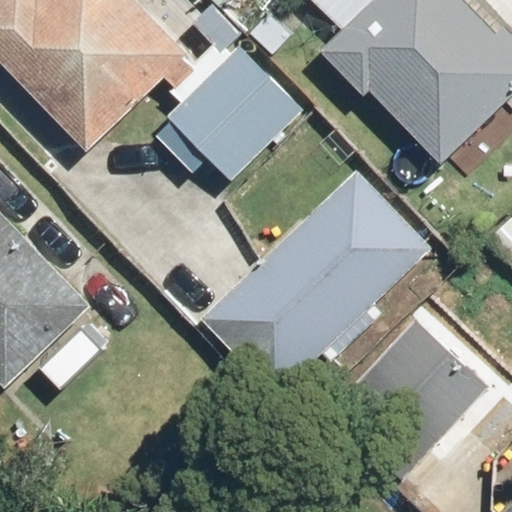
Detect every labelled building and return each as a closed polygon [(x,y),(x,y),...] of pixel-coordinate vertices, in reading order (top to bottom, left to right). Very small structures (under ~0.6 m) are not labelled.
[(135,0),(11,0),(0,10),(0,38),(93,144),(189,60),(135,0)] [(511,22),(492,0),(384,0),(329,48),(433,165),(511,95),(511,22)] [(256,46),(183,111),(242,177),(315,113),(256,46)] [(376,165),(208,312),(279,392),(446,244),(376,165)] [(0,183),(0,366),(13,382),(105,301),(0,183)] [(511,215),(497,229),(511,246),(511,215)] [(418,478),(497,392),(419,321),(340,407),(418,478)]
